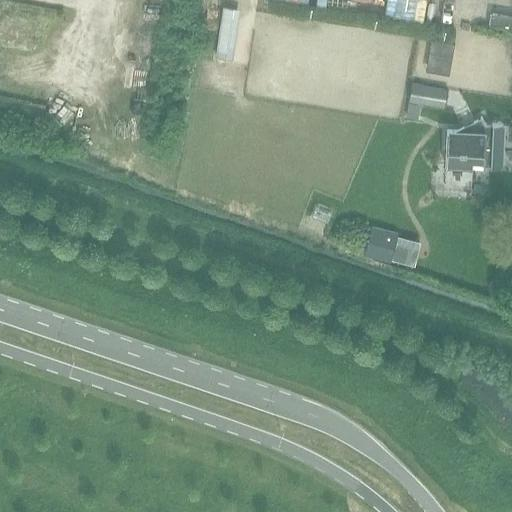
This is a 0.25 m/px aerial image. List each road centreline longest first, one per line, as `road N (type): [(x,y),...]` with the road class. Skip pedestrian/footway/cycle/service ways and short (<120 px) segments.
road 1 (primary): [(433,511),(380,455),(319,413),(0,305)]
road 2 (primary): [(0,348),(298,453),(387,511)]
